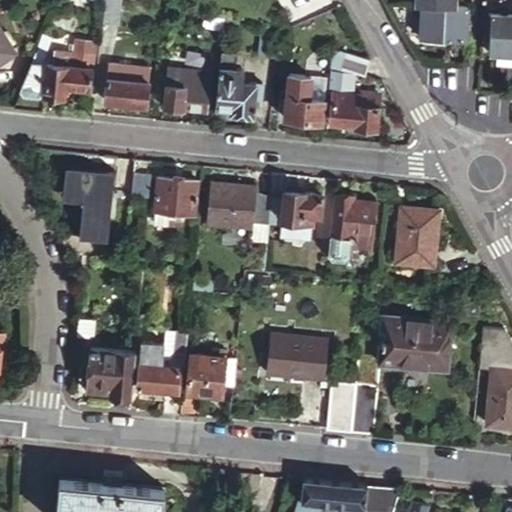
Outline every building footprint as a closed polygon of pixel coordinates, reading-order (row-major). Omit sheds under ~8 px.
[(119,0),(102,0),(100,17),(117,18),(119,0)] [(238,0),(210,0),(210,2),(236,9),(238,0)] [(451,0),(412,0),(413,3),(416,3),(414,33),(458,36),(460,2),(451,2),(451,0)] [(511,12),(486,11),(484,49),(511,50),(511,12)] [(272,52),(274,31),(256,26),(253,51),(272,52)] [(0,30),(0,56),(13,49),(0,30)] [(10,103),(40,107),(42,91),(63,93),(64,84),(87,86),(92,37),(70,35),(67,65),(28,60),(10,103)] [(218,47),(213,103),(226,104),(226,111),(252,113),(254,95),(261,97),(263,80),(247,79),(248,75),(241,74),(242,65),(235,65),(237,49),(218,47)] [(362,72),(366,57),(329,47),(328,63),(362,72)] [(111,58),(106,62),(102,98),(143,102),(147,61),(111,58)] [(165,59),(164,74),(173,75),(172,82),(194,85),(195,68),(208,69),(208,63),(165,59)] [(173,75),(164,74),(161,105),(204,108),(208,69),(195,68),(194,85),(172,82),(173,75)] [(307,95),(308,74),(286,72),(282,116),(319,120),(321,97),(307,95)] [(323,75),(308,74),(307,95),(321,97),(323,75)] [(356,94),(332,91),(330,118),(350,120),(350,123),(373,125),(374,103),(362,102),(363,91),(356,91),(356,94)] [(62,239),(65,251),(103,255),(105,236),(112,169),(63,164),(60,196),(80,198),(77,234),(60,232),(62,239)] [(147,172),(130,170),(128,194),(144,196),(147,172)] [(151,209),(166,211),(178,212),(191,213),(195,179),(154,175),(151,209)] [(250,219),(253,196),(254,185),(209,180),(203,221),(249,227),(250,219)] [(283,188),(281,199),(278,223),(277,234),(306,238),(310,213),(318,214),(320,192),(283,188)] [(326,230),(325,246),(330,254),(343,255),(350,252),(350,244),(367,246),(372,200),(355,197),(354,195),(334,193),(330,231),(326,230)] [(265,222),(268,197),(253,196),(250,219),(265,222)] [(281,199),(268,197),(265,222),(278,223),(281,199)] [(437,208),(397,204),(390,256),(430,261),(437,208)] [(178,212),(166,211),(164,223),(176,224),(178,212)] [(249,231),(263,232),(265,222),(250,219),(249,227),(249,231)] [(380,309),(376,347),(375,354),(444,362),(449,317),(380,309)] [(77,311),(75,329),(75,330),(91,332),(94,313),(77,311)] [(480,318),(475,361),(488,363),(487,367),(511,369),(511,340),(502,321),(480,318)] [(134,380),(163,383),(174,384),(177,360),(183,361),(187,325),(163,322),(161,337),(139,335),(134,380)] [(324,336),(269,330),(265,366),(321,373),(324,336)] [(129,390),(134,347),(89,343),(84,385),(129,390)] [(356,345),(352,383),(372,385),(375,354),(376,347),(356,345)] [(188,349),(185,385),(192,386),(219,389),(220,374),(222,354),(222,352),(221,352),(216,351),(188,349)] [(220,374),(229,375),(232,355),(222,354),(220,374)] [(511,369),(487,367),(482,420),(511,423),(511,369)] [(346,429),(352,383),(330,380),(325,426),(346,429)] [(163,383),(161,410),(177,411),(181,385),(174,384),(163,383)] [(346,429),(367,431),(372,385),(352,383),(346,429)] [(177,411),(188,412),(197,413),(199,391),(191,390),(192,386),(185,385),(181,385),(177,411)] [(361,505),(364,481),(301,474),(298,497),(300,497),(316,499),(340,502),(361,505)] [(52,511),(158,511),(161,485),(55,475),(52,511)] [(364,481),(361,505),(362,505),(361,511),(388,511),(398,484),(387,483),(364,481)] [(314,511),(315,506),(316,499),(300,497),(299,505),(293,505),(291,511),(314,511)] [(422,511),(425,503),(409,497),(404,511),(422,511)] [(340,502),(316,499),(315,506),(340,509),(340,502)] [(361,505),(340,502),(340,509),(339,511),(361,511),(362,505),(361,505)]
